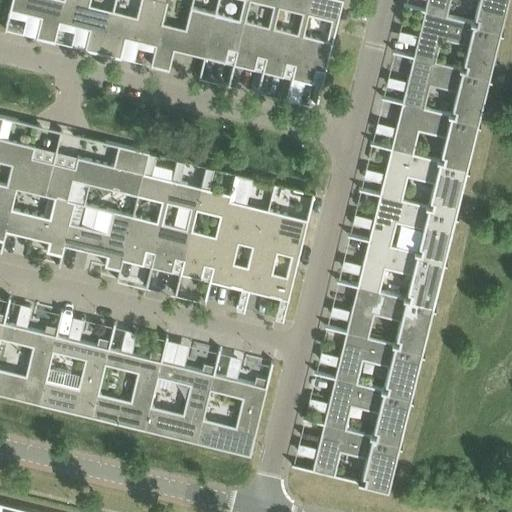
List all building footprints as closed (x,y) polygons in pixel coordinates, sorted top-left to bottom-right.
[(11,0),(5,29),(6,29),(11,8),(41,16),(36,36),(54,41),(63,0),(11,0)] [(63,0),(54,41),(60,20),(90,27),(85,48),(102,52),(112,11),(89,6),(90,0),(63,0)] [(102,52),(120,57),(125,36),(155,44),(150,64),(151,64),(161,23),(166,0),(140,0),(136,17),(112,11),(102,52)] [(200,76),(205,56),(225,60),(229,46),(237,48),(228,83),(229,83),(244,18),(248,0),(243,0),(240,17),(215,11),(200,76)] [(229,83),(234,63),(254,68),(258,53),(266,55),(257,90),(258,90),(274,26),(278,6),(279,0),(255,0),(273,4),(269,24),(244,18),(229,83)] [(258,90),(259,91),(264,70),(283,75),(287,60),(295,62),(286,97),(287,98),(303,33),(308,13),(310,0),(279,0),(278,6),(303,12),(298,32),(274,26),(258,90)] [(287,98),(288,98),(293,77),(312,82),(316,67),(324,69),(315,104),(317,105),(342,0),(310,0),(308,13),(332,19),(327,39),(303,33),(287,98)] [(479,0),(474,21),(501,27),(507,0),(426,0),(424,8),(424,9),(447,14),(450,0),(479,0)] [(151,64),(169,69),(174,48),(204,55),(199,76),(200,76),(215,11),(190,5),(185,29),(161,23),(151,64)] [(463,67),(489,73),(499,32),(502,32),(503,31),(500,30),(501,27),(474,21),(447,14),(424,9),(427,10),(422,31),(419,30),(413,54),(435,60),(442,35),(469,41),(463,67)] [(451,112),(478,119),(488,77),(491,78),(492,77),(489,76),(489,73),(463,67),(435,60),(413,54),(413,55),(416,56),(411,77),(408,76),(402,100),(424,106),(430,81),(458,87),(451,112)] [(440,158),(467,165),(477,123),(480,124),(480,123),(477,122),(478,119),(451,112),(424,106),(402,100),(402,101),(405,102),(400,123),(397,122),(391,146),(413,152),(419,126),(446,133),(440,158)] [(7,185),(16,187),(45,194),(53,160),(32,155),(35,144),(0,135),(0,129),(3,116),(4,115),(0,113),(0,162),(12,165),(7,185)] [(53,160),(45,194),(68,200),(73,180),(137,196),(149,150),(119,143),(118,144),(114,164),(77,155),(75,165),(54,160),(53,160)] [(429,204),(456,211),(466,169),(469,170),(469,169),(466,168),(467,165),(440,158),(413,152),(391,146),(390,147),(394,148),(388,168),(385,168),(379,191),(379,192),(402,197),(408,172),(435,179),(429,204)] [(172,178),(152,173),(157,153),(149,151),(149,150),(137,196),(161,202),(157,221),(133,215),(122,258),(123,258),(143,263),(146,248),(154,250),(155,250),(161,222),(166,203),(172,178)] [(201,185),(180,180),(185,160),(177,158),(172,178),(166,203),(190,209),(185,228),(161,222),(155,250),(154,250),(151,265),(152,265),(172,270),(175,255),(183,257),(184,257),(191,230),(195,210),(201,185)] [(232,193),(231,192),(209,187),(214,167),(206,165),(201,185),(195,210),(219,216),(215,235),(191,230),(184,257),(183,257),(180,272),(181,272),(201,277),(204,263),(212,264),(213,265),(230,198),(232,193)] [(7,185),(0,182),(0,238),(2,239),(4,240),(6,229),(11,207),(15,190),(16,187),(7,185)] [(73,204),(74,201),(68,200),(45,194),(16,187),(15,190),(54,199),(49,217),(11,207),(6,229),(49,240),(46,250),(61,253),(62,254),(65,244),(64,244),(69,222),(73,204)] [(418,250),(444,257),(455,215),(457,216),(458,214),(455,214),(456,211),(429,204),(402,197),(379,192),(379,193),(382,194),(377,214),(374,213),(368,237),(368,238),(390,243),(397,218),(424,225),(418,250)] [(248,289),(268,207),(230,198),(213,265),(212,264),(209,279),(210,279),(248,289)] [(133,215),(74,201),(73,204),(98,210),(94,228),(69,222),(64,244),(65,244),(107,254),(104,264),(119,268),(120,268),(123,258),(122,258),(133,215)] [(288,298),(296,267),(302,243),(308,217),(306,217),(268,207),(248,289),(249,289),(287,298),(288,298)] [(407,296),(433,302),(443,261),(446,262),(447,260),(444,260),(444,257),(418,250),(390,243),(368,238),(368,239),(371,239),(366,260),(363,259),(357,283),(357,284),(379,289),(385,264),(413,271),(407,296)] [(395,342),(422,348),(432,307),(435,307),(435,306),(432,305),(433,302),(407,296),(379,289),(357,284),(357,285),(360,285),(355,306),(352,305),(346,329),(346,330),(368,335),(374,310),(402,317),(395,342)] [(0,370),(0,391),(39,401),(44,382),(52,351),(56,333),(57,333),(59,326),(57,325),(46,323),(44,330),(4,320),(0,335),(0,338),(32,347),(25,377),(0,370)] [(384,388),(411,394),(421,353),(424,353),(424,352),(421,351),(422,348),(395,342),(368,335),(346,330),(345,330),(349,331),(343,352),(340,351),(335,375),(334,376),(357,381),(363,356),(390,362),(384,388)] [(44,382),(39,401),(92,414),(97,394),(104,364),(108,346),(109,346),(111,338),(110,338),(99,335),(97,343),(57,333),(56,333),(52,351),(85,359),(77,390),(44,382)] [(97,394),(92,414),(144,427),(149,407),(157,377),(161,359),(162,359),(164,351),(162,351),(151,348),(149,356),(109,346),(108,346),(104,364),(137,372),(130,402),(97,394)] [(149,407),(144,427),(197,440),(202,420),(209,390),(213,372),(214,372),(216,364),(214,364),(204,361),(202,369),(162,359),(161,359),(157,377),(190,385),(182,415),(149,407)] [(213,372),(209,390),(242,398),(235,428),(202,420),(197,440),(250,453),(269,377),(267,377),(256,374),(254,382),(214,372),(213,372)] [(373,433),(400,440),(410,398),(413,399),(413,398),(410,397),(411,394),(384,388),(357,381),(334,376),(338,377),(332,398),(329,397),(323,421),(346,427),(352,401),(379,408),(373,433)] [(400,440),(373,433),(346,427),(323,421),(323,422),(326,423),(321,443),(318,443),(312,466),(312,468),(334,474),(340,448),(368,455),(361,480),(388,487),(398,444),(401,445),(402,444),(399,443),(400,440)] [(44,511),(0,501),(0,511),(44,511)]
